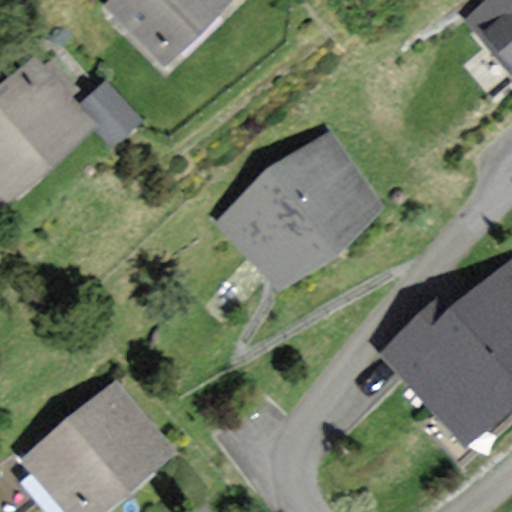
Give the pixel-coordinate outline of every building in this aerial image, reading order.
[(110,0),(104,7),(165,68),(232,0),(110,0)] [(511,0),(491,0),(468,20),(511,72),(511,0)] [(35,57),(0,88),(0,201),(7,209),(99,127),(35,57)] [(332,132),(223,218),(279,289),(388,203),(332,132)] [(511,257),(452,312),(441,299),(381,353),(468,449),(511,409),(511,257)] [(118,379),(23,460),(67,511),(104,511),(178,449),(118,379)]
